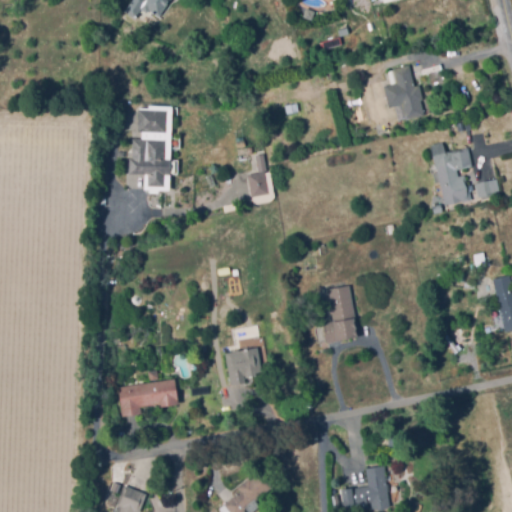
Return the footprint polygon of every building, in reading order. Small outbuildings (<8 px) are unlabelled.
[(136,17),(126,10),(132,0),(169,0),(159,16),(148,9),(146,12),(141,9),(136,17)] [(300,39),(298,32),(306,29),(308,36),(300,39)] [(407,119),(402,103),(390,106),(385,86),(398,82),(394,69),(409,65),(415,85),(420,84),(424,98),(421,99),(425,114),(407,119)] [(287,113),(285,105),(297,102),(299,110),(287,113)] [(170,188),(148,188),(149,172),(132,172),(133,138),(151,139),(151,130),(139,129),(139,110),(172,111),(170,188)] [(432,144),(444,141),(446,152),(469,147),(474,165),(458,168),(459,176),(467,174),(472,198),(446,204),(441,181),(437,181),(434,172),(438,171),(432,144)] [(255,203),(249,174),(260,172),(257,156),(265,154),(269,172),(271,171),(276,196),(273,199),(255,203)] [(477,183),(498,177),(501,190),(480,196),(477,183)] [(226,211),(225,205),(238,203),(239,209),(226,211)] [(433,205),(443,203),(444,210),(434,212),(433,205)] [(475,270),(473,262),(485,259),(487,266),(475,270)] [(511,329),(506,331),(493,278),(510,274),(511,282),(511,329)] [(328,342),(324,321),(333,320),(328,288),(351,285),(358,337),(328,342)] [(232,383),(226,353),(258,347),(263,372),(257,373),(257,375),(245,377),(246,380),(232,383)] [(133,377),(131,367),(142,366),(144,375),(133,377)] [(123,415),(119,386),(175,379),(178,403),(160,406),(160,403),(141,405),(142,413),(123,415)] [(372,508),(371,499),(344,503),(343,492),(370,488),(367,468),(384,466),(390,506),(372,508)] [(239,511),(223,511),(220,508),(240,491),(237,487),(250,476),(252,479),(264,470),(275,483),(256,499),(261,505),(252,511),(250,511),(246,507),(239,511)] [(110,484),(109,478),(118,475),(119,482),(110,484)] [(119,511),(122,505),(119,504),(126,485),(147,493),(139,511),(137,511),(136,511),(119,511)]
